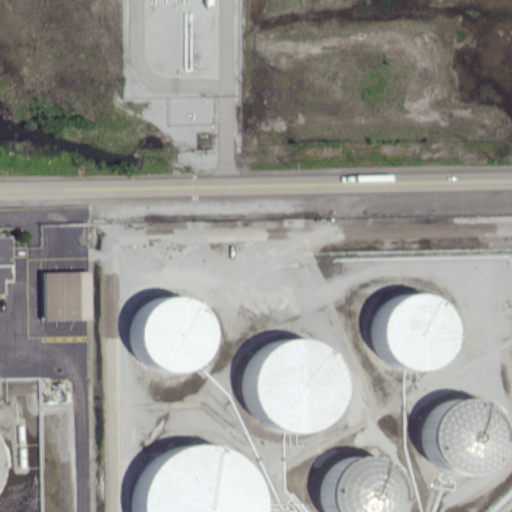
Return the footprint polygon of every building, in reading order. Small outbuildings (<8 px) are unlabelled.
[(0,293),(0,278),(8,278),(7,236),(0,235),(0,293)] [(86,270),(39,271),(40,320),(87,319),(86,270)] [(425,376),(452,312),(389,286),(362,350),(425,376)] [(125,360),(190,376),(206,308),(141,292),(125,360)] [(333,393),(334,364),(324,359),(324,352),(302,340),(260,340),(244,370),(243,413),(275,430),(313,431),(333,393)] [(252,511),(253,492),(241,466),(223,451),(206,445),(179,444),(155,455),(139,474),(131,494),(131,511),(252,511)]
